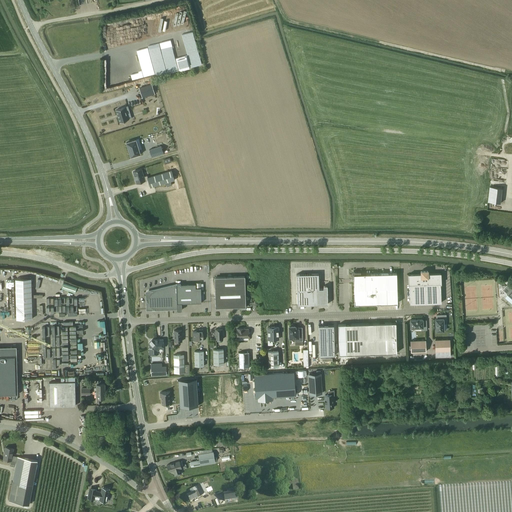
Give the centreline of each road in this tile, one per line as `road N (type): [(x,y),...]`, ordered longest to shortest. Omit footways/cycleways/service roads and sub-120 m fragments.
road 1 (unclassified): [(123,272),(222,250),(412,251),(511,264)]
road 2 (secondary): [(511,256),(425,243),(190,241)]
road 3 (unclassified): [(126,322),(424,312)]
road 4 (unclassified): [(320,413),(142,426)]
road 5 (unclassified): [(158,487),(139,489),(48,434),(0,426)]
road 6 (tertiary): [(104,180),(31,26)]
road 7 (unknown): [(421,312),(441,305),(443,274),(408,269),(406,313)]
road 8 (unclassified): [(31,26),(158,0)]
road 9 (unclassified): [(0,253),(95,276),(118,273)]
